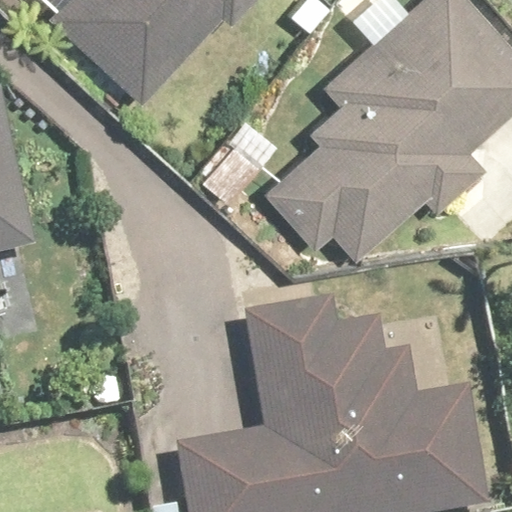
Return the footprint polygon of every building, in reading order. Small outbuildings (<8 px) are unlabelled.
[(2,0),(12,8),(0,22),(0,78),(81,147),(128,92),(127,92),(200,14),(184,0),(2,0)] [(318,0),(292,0),(277,18),(298,37),(325,6),(318,0)] [(511,0),(424,0),(511,117),(511,0)] [(276,318),(381,249),(414,215),(397,194),(474,129),(374,16),(259,118),(275,136),(184,232),(276,318)] [(376,330),(173,370),(194,474),(92,493),(95,511),(410,511),(399,449),(376,330)] [(511,493),(511,383),(481,386),(492,496),(511,493)]
